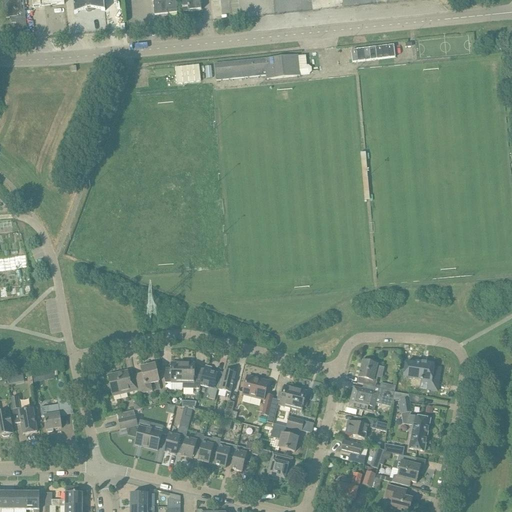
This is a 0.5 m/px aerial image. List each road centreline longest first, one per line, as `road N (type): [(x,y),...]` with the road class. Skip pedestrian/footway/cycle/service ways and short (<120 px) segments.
road 1 (unclassified): [(511,11),(0,57)]
road 2 (residential): [(339,369),(196,335),(73,356)]
road 3 (residential): [(99,469),(282,511)]
road 4 (residential): [(439,511),(463,374),(457,348)]
road 5 (residential): [(305,511),(339,369)]
road 6 (residential): [(339,369),(350,343),(362,337),(435,338),(457,348)]
